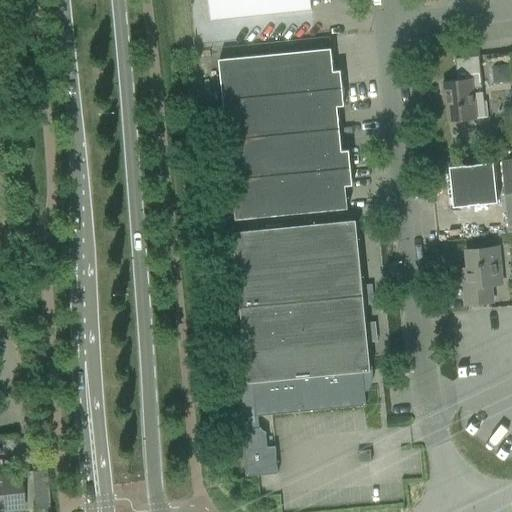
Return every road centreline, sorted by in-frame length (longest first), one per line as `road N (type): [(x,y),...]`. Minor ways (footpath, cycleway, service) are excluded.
road 1 (secondary): [(158,511),(113,0)]
road 2 (unclassified): [(462,511),(425,397),(388,23)]
road 3 (secondary): [(60,0),(84,359)]
road 4 (secondary): [(84,359),(105,511)]
road 5 (secondary): [(84,359),(89,511)]
road 6 (unclassified): [(511,0),(388,23)]
